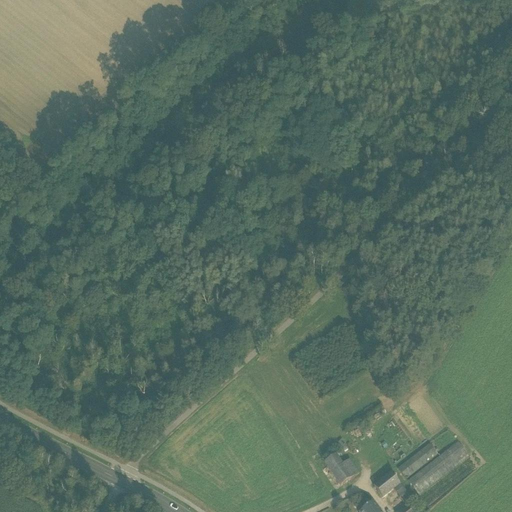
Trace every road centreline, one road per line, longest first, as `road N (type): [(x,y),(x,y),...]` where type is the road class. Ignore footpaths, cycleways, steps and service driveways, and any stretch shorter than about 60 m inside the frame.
road 1 (unclassified): [(511,116),(142,451),(121,480)]
road 2 (track): [(250,0),(0,226)]
road 3 (primary): [(0,417),(121,480)]
